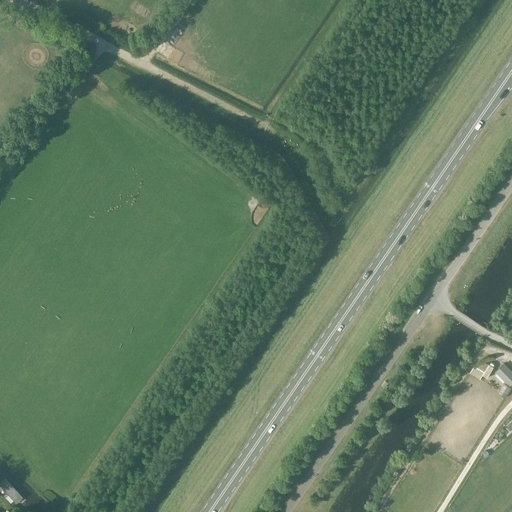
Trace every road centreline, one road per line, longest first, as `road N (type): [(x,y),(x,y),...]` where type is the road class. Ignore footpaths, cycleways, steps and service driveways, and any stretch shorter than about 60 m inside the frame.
road 1 (primary): [(511,71),(209,511)]
road 2 (unclassified): [(288,511),(511,184)]
road 3 (unclassified): [(153,70),(13,0)]
road 4 (track): [(264,125),(153,70)]
road 5 (track): [(334,220),(288,142),(264,125)]
